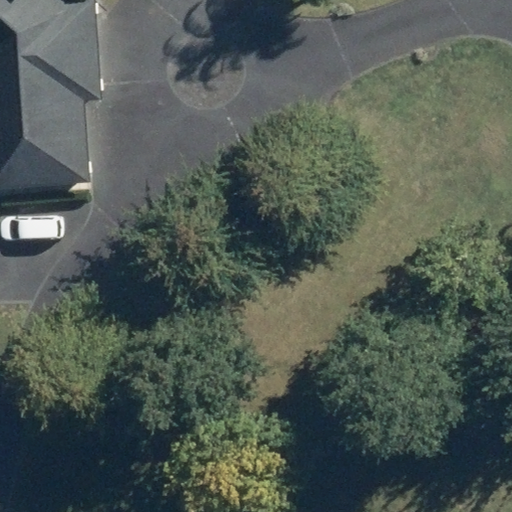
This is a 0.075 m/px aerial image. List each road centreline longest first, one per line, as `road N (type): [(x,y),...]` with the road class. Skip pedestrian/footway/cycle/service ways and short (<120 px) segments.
road 1 (unknown): [(196,105),(69,218),(0,355)]
road 2 (unknown): [(435,0),(367,12),(301,37),(196,105)]
